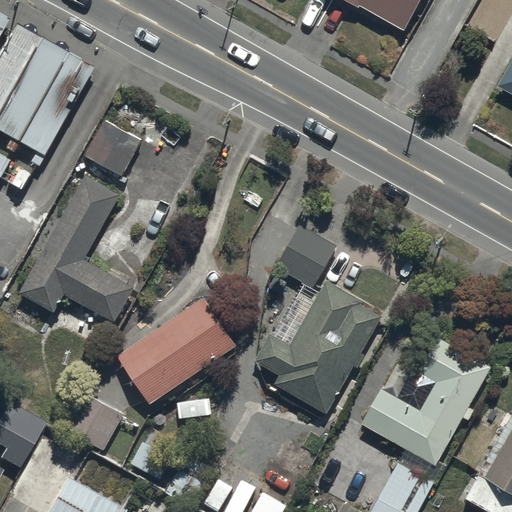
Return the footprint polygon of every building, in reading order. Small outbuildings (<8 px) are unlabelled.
[(350,0),(406,31),(423,0),(350,0)] [(93,76),(15,34),(0,59),(0,130),(48,156),(93,76)] [(511,47),(494,80),(511,89),(511,47)] [(104,119),(84,154),(123,176),(143,141),(104,119)] [(0,153),(0,176),(1,177),(10,159),(0,153)] [(121,193),(85,173),(19,293),(56,313),(66,295),(115,322),(135,287),(84,258),(121,193)] [(337,246),(300,225),(277,268),(299,280),(254,362),(277,374),(272,383),(328,414),(354,366),(357,368),(365,354),(362,353),(382,315),(361,304),(364,300),(325,279),(320,288),(315,286),(337,246)] [(203,297),(118,354),(151,403),(236,346),(203,297)] [(413,370),(397,361),(362,424),(436,466),(458,428),(463,431),(470,419),(464,416),(492,367),(433,333),(413,370)] [(104,450),(123,413),(80,391),(61,428),(104,450)] [(42,421),(7,402),(0,413),(0,445),(3,447),(0,452),(0,458),(17,468),(42,421)] [(511,511),(511,414),(465,499),(489,511),(511,511)] [(173,458),(143,440),(130,461),(160,479),(173,458)] [(291,459),(266,442),(251,466),(276,483),(291,459)] [(193,506),(214,464),(187,451),(166,493),(193,506)] [(418,511),(435,482),(397,462),(371,511),(418,511)] [(123,511),(124,511),(64,479),(46,511),(123,511)]
